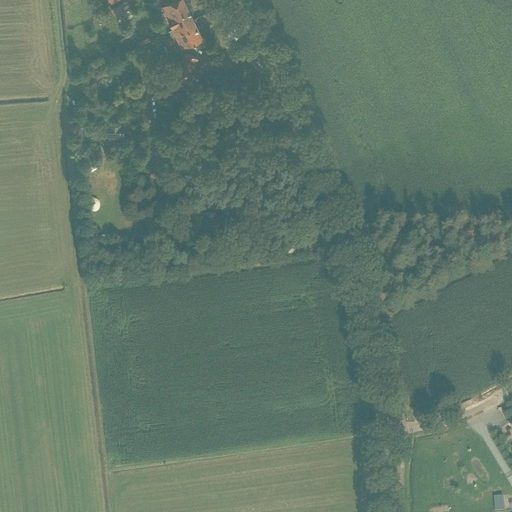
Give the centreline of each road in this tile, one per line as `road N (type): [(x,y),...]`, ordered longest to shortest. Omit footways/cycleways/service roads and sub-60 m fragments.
road 1 (tertiary): [(384,430),(331,210),(235,0)]
road 2 (unclassified): [(384,430),(437,424),(511,387)]
